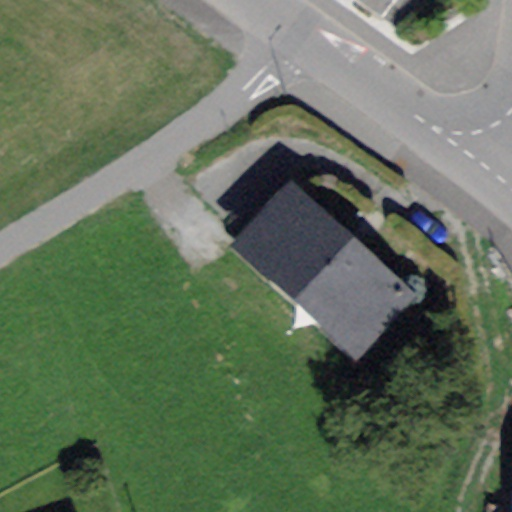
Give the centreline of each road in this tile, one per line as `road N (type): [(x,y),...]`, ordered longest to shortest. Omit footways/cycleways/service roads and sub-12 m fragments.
road 1 (residential): [(297,50),(0,250)]
road 2 (residential): [(511,195),(297,50)]
